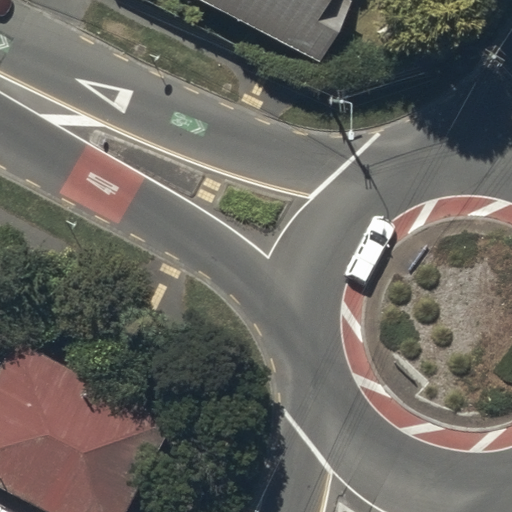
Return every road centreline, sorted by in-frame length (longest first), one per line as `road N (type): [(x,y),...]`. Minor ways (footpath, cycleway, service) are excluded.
road 1 (tertiary): [(343,238),(211,189),(0,84)]
road 2 (tertiary): [(387,450),(352,417),(328,375),(319,328),(324,280),(343,238)]
road 3 (tertiary): [(343,238),(407,180),(466,165),(511,170)]
road 4 (tertiary): [(511,472),(432,472),(387,450)]
